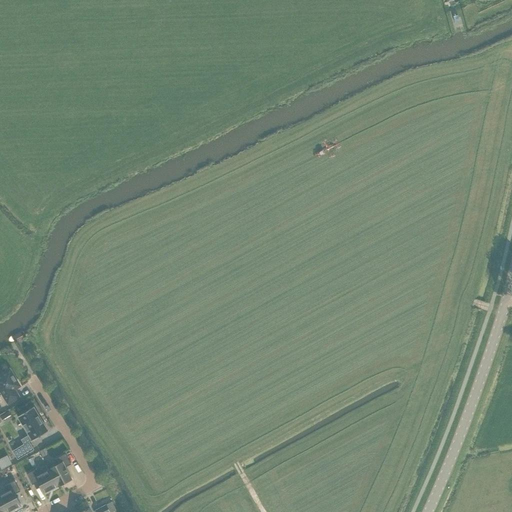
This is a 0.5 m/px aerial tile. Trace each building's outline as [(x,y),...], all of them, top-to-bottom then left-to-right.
[(0,391),(8,404),(19,397),(14,389),(20,385),(10,369),(0,374),(0,391)] [(34,449),(29,441),(32,440),(32,441),(48,431),(33,407),(18,416),(29,435),(21,439),(23,444),(12,451),(17,460),(34,449)] [(45,448),(40,451),(43,457),(49,454),(45,448)] [(58,465),(49,469),(58,486),(72,479),(65,467),(71,464),(65,454),(55,459),(58,465)] [(9,457),(0,461),(0,466),(1,469),(12,464),(9,457)] [(57,486),(58,487),(58,486),(49,469),(40,474),(37,468),(27,474),(32,485),(38,482),(44,494),(57,486)] [(8,491),(0,494),(0,499),(6,511),(8,511),(22,505),(15,494),(21,491),(15,480),(5,485),(8,491)]
